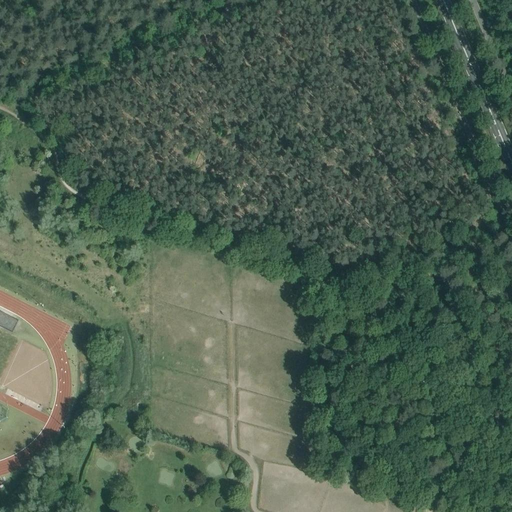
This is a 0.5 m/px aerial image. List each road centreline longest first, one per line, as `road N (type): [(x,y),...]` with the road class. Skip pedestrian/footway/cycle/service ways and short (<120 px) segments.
road 1 (unknown): [(230,0),(312,213),(326,282)]
road 2 (track): [(9,104),(233,7)]
road 3 (secondary): [(511,164),(442,0)]
